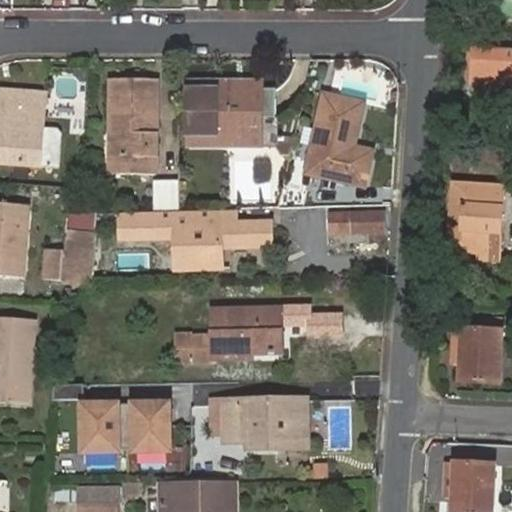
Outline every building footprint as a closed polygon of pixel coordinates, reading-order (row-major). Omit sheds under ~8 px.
[(465,94),(511,97),(511,48),(469,45),(465,94)] [(158,160),(158,126),(153,126),(154,118),(158,118),(159,84),(115,83),(114,160),(123,160),(122,179),(155,179),(155,167),(155,160),(158,160)] [(232,95),(232,88),(201,88),(201,145),(262,145),(262,95),(232,95)] [(0,133),(1,134),(0,145),(0,162),(38,166),(45,94),(0,89),(0,133)] [(309,174),(365,187),(374,152),(357,148),(367,105),(327,96),(309,174)] [(114,179),(122,179),(123,160),(114,160),(114,179)] [(151,211),(177,212),(178,180),(151,180),(151,211)] [(490,254),(490,259),(501,260),(502,228),(509,228),(511,188),(463,185),(460,252),(490,254)] [(0,277),(21,279),(27,206),(0,203),(0,277)] [(63,267),(91,266),(96,214),(68,215),(63,267)] [(356,215),(357,234),(386,234),(386,215),(356,215)] [(180,264),(221,264),(221,249),(270,247),(269,225),(178,228),(179,244),(173,244),(173,253),(180,253),(180,264)] [(42,280),(60,283),(61,267),(62,252),(44,250),(42,280)] [(61,285),(88,286),(91,266),(63,267),(61,285)] [(211,334),(189,335),(189,363),(212,363),(212,359),(246,359),(246,352),(284,352),(283,308),(211,309),(211,334)] [(470,316),(470,326),(503,328),(504,318),(470,316)] [(0,404),(27,406),(32,322),(0,319),(0,404)] [(503,328),(470,326),(456,325),(454,362),(462,363),(461,379),(501,381),(503,328)] [(189,335),(175,335),(176,363),(189,363),(189,335)] [(174,399),(132,399),(133,452),(175,451),(174,399)] [(123,400),(81,400),(81,453),(124,452),(123,400)] [(302,442),(302,402),(222,404),(222,434),(222,443),(247,442),(247,450),(264,450),(264,442),(302,442)] [(222,434),(222,404),(208,404),(208,435),(222,434)] [(447,460),(445,497),(452,498),(451,511),(493,511),(495,461),(447,460)] [(233,511),(233,482),(223,482),(208,481),(160,482),(159,511),(233,511)] [(143,485),(126,485),(127,497),(143,497),(143,485)] [(78,487),(79,503),(120,502),(120,497),(120,486),(78,487)] [(120,511),(120,502),(79,503),(78,511),(120,511)]
